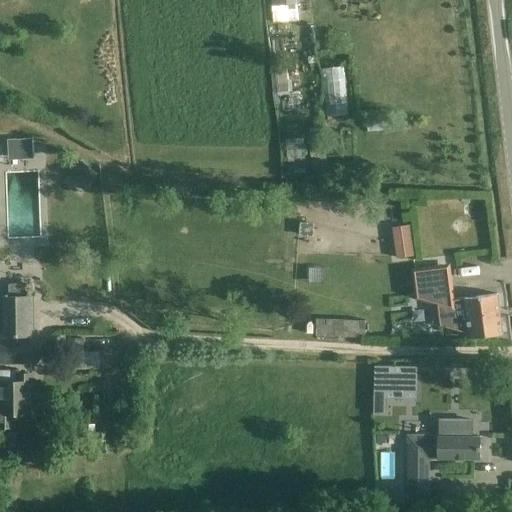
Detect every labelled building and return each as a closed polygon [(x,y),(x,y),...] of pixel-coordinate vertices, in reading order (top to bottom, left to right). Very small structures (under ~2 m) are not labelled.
[(272,0),(274,22),(299,20),(297,0),(272,0)] [(340,56),(317,55),(314,106),(338,108),(340,56)] [(21,155),(21,159),(34,159),(33,138),(8,140),(9,156),(21,155)] [(393,228),(397,257),(413,255),(410,226),(393,228)] [(440,267),(420,270),(414,271),(418,298),(437,303),(440,325),(469,332),(470,339),(503,334),(498,294),(453,300),(450,279),(442,280),(440,267)] [(28,284),(10,284),(10,297),(0,296),(0,363),(30,363),(29,340),(6,340),(7,336),(29,336),(29,297),(28,296),(28,284)] [(306,309),(306,329),(356,329),(356,309),(306,309)] [(380,389),(405,389),(405,365),(380,365),(380,389)] [(0,428),(13,429),(13,415),(32,415),(32,375),(19,375),(19,370),(0,370),(0,428)] [(444,427),(444,436),(409,435),(408,493),(427,493),(428,458),(480,459),(481,437),(465,437),(465,428),(462,424),(448,424),(444,427)]
